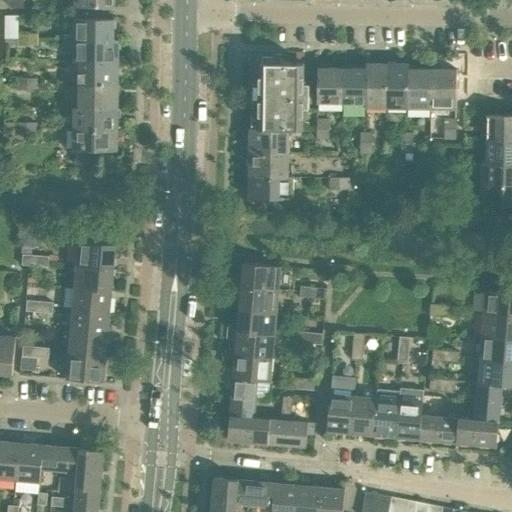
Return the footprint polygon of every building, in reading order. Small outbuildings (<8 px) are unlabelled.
[(74,18),(74,40),(114,40),(114,39),(114,18),(74,18)] [(18,45),(27,45),(28,33),(18,33),(18,45)] [(28,33),(27,45),(37,45),(37,33),(28,33)] [(74,61),(79,61),(79,60),(118,61),(118,39),(114,39),(114,40),(74,40),(74,61)] [(79,60),(79,61),(78,84),(118,84),(118,61),(79,60)] [(249,127),(249,128),(303,128),(303,109),(309,109),(309,83),(303,83),(303,62),(259,62),(258,127),(249,127)] [(365,107),(386,108),(386,63),(365,63),(365,68),(366,68),(366,103),(365,103),(365,107)] [(386,108),(406,108),(407,68),(407,63),(386,63),(386,108)] [(317,102),(341,102),(341,67),(317,67),(317,102)] [(341,102),(365,103),(366,103),(366,68),(365,68),(341,67),(341,102)] [(406,108),(431,108),(431,68),(407,68),(406,108)] [(431,68),(431,108),(456,108),(456,69),(431,68)] [(18,89),(27,89),(27,78),(18,78),(18,89)] [(27,78),(27,89),(36,90),(37,78),(27,78)] [(78,84),(78,107),(78,108),(118,108),(118,84),(78,84)] [(74,107),(73,128),(118,129),(118,108),(78,108),(78,107),(74,107)] [(511,114),(487,114),(487,139),(511,139),(511,114)] [(317,119),(317,128),(329,128),(329,119),(317,119)] [(444,119),(444,128),(456,128),(456,119),(444,119)] [(17,134),(27,134),(27,122),(17,122),(17,134)] [(27,122),(27,134),(36,134),(36,122),(27,122)] [(118,129),(73,128),(73,150),(76,150),(76,163),(95,164),(95,150),(117,150),(118,129)] [(249,128),(248,152),(288,152),(289,129),(303,129),(303,128),(249,128)] [(329,128),(317,128),(317,138),(329,138),(329,128)] [(456,128),(444,128),(444,138),(456,138),(456,128)] [(360,132),(360,142),(372,142),(372,132),(360,132)] [(401,133),(401,142),(412,142),(412,133),(401,133)] [(511,139),(487,139),(486,162),(511,162),(511,139)] [(372,142),(360,142),(360,151),(372,151),(372,142)] [(412,142),(401,142),(401,151),(412,152),(412,142)] [(248,152),(248,176),(293,176),(288,176),(288,152),(248,152)] [(481,162),(481,184),(511,184),(511,162),(486,162),(481,162)] [(421,172),(421,181),(433,182),(433,172),(421,172)] [(444,173),(433,172),(433,182),(444,182),(444,173)] [(293,176),(248,176),(248,198),(293,198),(293,176)] [(330,189),(339,189),(339,177),(330,177),(330,189)] [(339,177),(339,189),(349,189),(349,177),(339,177)] [(433,182),(421,181),(421,191),(433,191),(433,182)] [(511,184),(481,184),(481,196),(469,196),(468,216),(502,217),(502,205),(511,205),(511,184)] [(79,240),(77,264),(114,267),(116,243),(79,240)] [(22,265),(35,266),(36,255),(23,254),(22,265)] [(36,255),(35,266),(48,267),(49,256),(36,255)] [(231,278),(231,285),(279,289),(281,265),(243,262),(242,278),(231,278)] [(77,264),(75,287),(111,290),(114,267),(77,264)] [(240,294),(239,309),(277,312),(279,289),(231,285),(230,293),(240,294)] [(299,296),(313,298),(314,287),(300,285),(299,296)] [(75,287),(72,309),(109,312),(111,290),(75,287)] [(314,287),(313,298),(326,299),(327,288),(314,287)] [(511,291),(486,289),(484,313),(511,315),(511,291)] [(26,311),(39,312),(40,301),(27,300),(26,311)] [(40,301),(39,312),(52,313),(53,302),(40,301)] [(429,314),(443,315),(443,304),(430,303),(429,314)] [(443,304),(443,315),(456,316),(457,305),(443,304)] [(72,309),(70,332),(107,335),(109,312),(72,309)] [(227,323),(227,331),(275,335),(277,312),(239,309),(238,324),(227,323)] [(511,315),(484,313),(482,336),(511,338),(511,315)] [(236,339),(235,354),(273,358),(275,335),(227,331),(226,338),(236,339)] [(295,342),(308,343),(309,332),(296,331),(295,342)] [(70,332),(68,355),(105,358),(107,335),(70,332)] [(309,332),(308,343),(321,344),(322,333),(309,332)] [(354,332),(352,346),(364,347),(365,333),(354,332)] [(0,335),(0,372),(12,374),(16,336),(0,335)] [(399,336),(398,349),(409,350),(410,337),(399,336)] [(511,338),(482,336),(480,359),(511,362),(511,338)] [(22,356),(35,357),(36,346),(23,345),(22,356)] [(36,346),(35,357),(37,357),(48,359),(49,347),(36,346)] [(364,347),(352,346),(351,359),(362,360),(364,347)] [(409,350),(398,349),(397,362),(408,363),(409,350)] [(432,360),(445,361),(446,350),(433,349),(432,360)] [(446,350),(445,361),(458,362),(459,351),(446,350)] [(223,377),(233,378),(271,381),(273,358),(235,354),(234,370),(223,369),(223,377)] [(105,358),(68,355),(66,378),(103,382),(105,358)] [(35,370),(37,357),(35,357),(22,356),(21,369),(35,370)] [(511,362),(480,359),(478,381),(502,383),(502,385),(511,385),(511,362)] [(327,430),(351,433),(354,395),(353,395),(355,377),(353,377),(353,379),(333,377),(333,375),(332,375),(330,393),(327,430)] [(291,388),(304,390),(305,378),(292,377),(291,388)] [(233,378),(230,416),(254,418),(256,398),(269,399),(271,381),(233,378)] [(305,378),(304,390),(318,391),(319,380),(305,378)] [(429,391),(438,391),(439,378),(430,378),(429,391)] [(438,391),(447,392),(448,379),(439,378),(438,391)] [(448,379),(447,392),(455,393),(456,380),(448,379)] [(478,381),(474,419),(474,420),(498,422),(502,385),(502,383),(478,381)] [(396,437),(399,399),(400,391),(377,389),(376,397),(373,435),(396,437)] [(351,433),(373,435),(376,397),(354,395),(351,433)] [(269,419),(267,443),(306,447),(308,422),(290,421),(292,397),(283,396),(281,420),(269,419)] [(396,437),(418,439),(420,414),(421,414),(423,401),(399,399),(396,437)] [(418,439),(457,442),(459,418),(421,414),(420,414),(418,439)] [(228,440),(267,443),(269,419),(254,418),(230,416),(228,440)] [(459,418),(457,442),(496,445),(498,422),(474,420),(474,419),(459,418)] [(0,478),(16,479),(20,442),(0,440),(0,478)] [(40,482),(41,468),(43,444),(20,442),(16,479),(40,482)] [(41,468),(77,472),(80,448),(43,444),(41,468)] [(77,472),(76,488),(100,490),(104,450),(80,448),(77,472)] [(214,477),(210,511),(234,511),(236,503),(235,503),(237,479),(214,477)] [(275,482),(237,479),(235,503),(236,503),(272,506),(273,506),(275,482)] [(295,511),(298,484),(275,482),(273,506),(272,506),(271,511),(295,511)] [(318,511),(321,486),(298,484),(295,511),(318,511)] [(342,511),(345,488),(321,486),(318,511),(342,511)] [(74,507),(73,511),(98,511),(100,490),(76,488),(75,498),(64,497),(63,506),(74,507)] [(37,504),(38,504),(46,505),(48,493),(38,492),(37,504)] [(377,505),(389,507),(391,496),(379,493),(377,505)] [(51,505),(63,506),(64,497),(51,496),(51,505)] [(417,501),(414,511),(427,511),(429,503),(417,501)]
